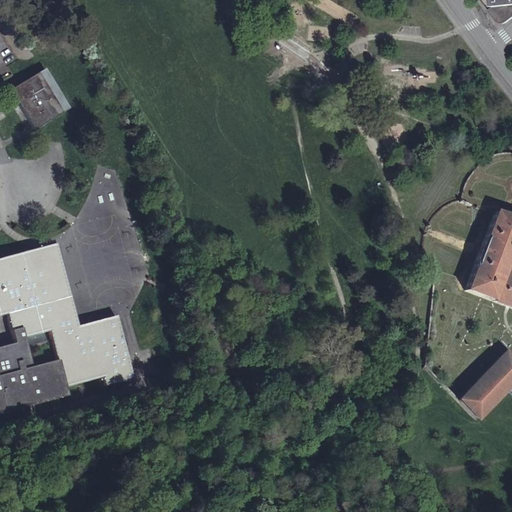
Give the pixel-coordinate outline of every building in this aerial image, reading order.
[(511,0),(493,0),(494,5),(489,9),(495,17),(499,22),(503,23),(507,21),(511,17),(511,0)] [(403,60),(401,72),(410,74),(412,62),(403,60)] [(12,74),(8,66),(0,69),(0,75),(2,80),(12,74)] [(69,108),(45,69),(9,91),(33,131),(69,108)] [(511,276),(503,272),(511,247),(511,218),(494,212),(465,292),(511,309),(511,276)] [(0,414),(66,396),(64,388),(102,378),(104,386),(131,378),(115,317),(76,327),(54,244),(0,258),(0,414)] [(511,359),(508,355),(505,352),(457,401),(475,421),(498,399),(509,387),(511,384),(511,359)] [(165,386),(162,374),(148,378),(151,390),(165,386)] [(511,390),(509,387),(498,399),(504,405),(511,397),(511,390)]
